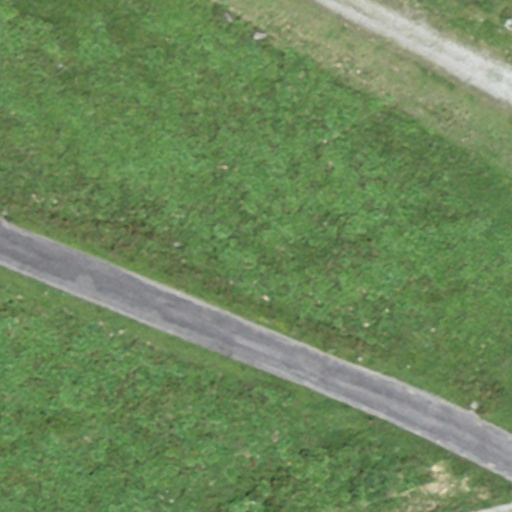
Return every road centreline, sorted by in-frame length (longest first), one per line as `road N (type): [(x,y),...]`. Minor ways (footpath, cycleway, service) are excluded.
road 1 (unclassified): [(511,460),(0,238)]
road 2 (track): [(511,76),(365,0)]
